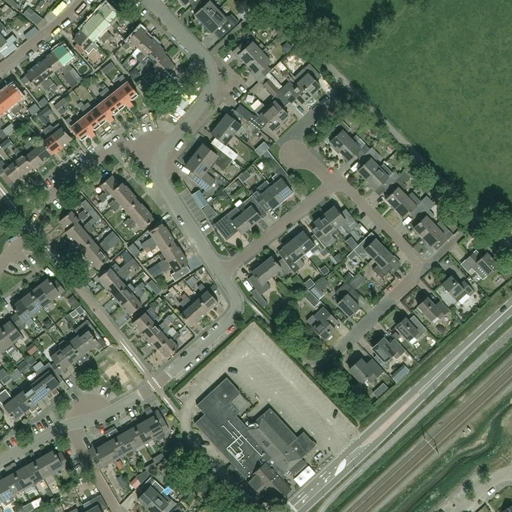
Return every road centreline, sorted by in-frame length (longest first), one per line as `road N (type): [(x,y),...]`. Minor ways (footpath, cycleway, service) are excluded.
road 1 (unclassified): [(511,253),(263,0)]
road 2 (secondary): [(459,354),(282,511)]
road 3 (secondary): [(302,511),(459,354)]
road 4 (residential): [(0,266),(38,207),(121,140),(161,155)]
road 5 (unclassified): [(161,155),(209,91),(210,72),(148,0)]
road 6 (residential): [(219,275),(338,180)]
road 7 (unclassified): [(154,385),(235,314),(219,275)]
road 8 (unclassified): [(219,275),(168,196),(161,155)]
road 9 (residential): [(338,180),(301,158),(294,138),(336,94)]
road 10 (residential): [(335,353),(424,267)]
road 11 (residential): [(424,267),(338,180)]
